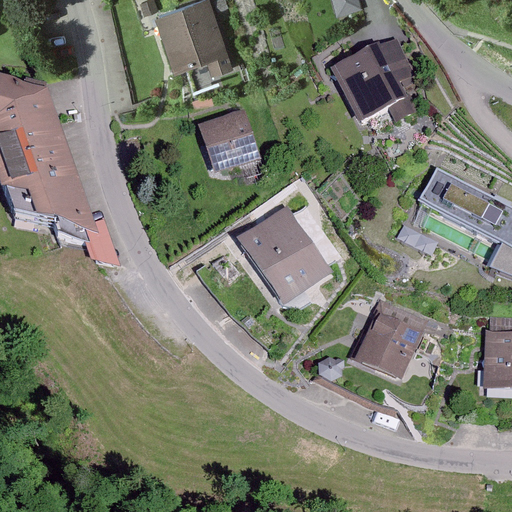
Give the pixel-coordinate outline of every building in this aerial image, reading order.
[(154,0),(147,0),(141,2),(145,13),(158,9),(154,0)] [(213,74),(234,67),(212,0),(196,0),(158,13),(176,68),(208,57),(213,74)] [(226,0),(214,0),(218,11),(229,8),(226,0)] [(333,0),(336,12),(356,7),(353,0),(333,0)] [(414,76),(396,42),(382,50),(380,45),(331,70),(361,126),(390,111),(407,102),(398,85),(414,76)] [(54,240),(86,246),(46,132),(51,126),(41,98),(13,93),(0,90),(0,191),(7,212),(47,219),(54,240)] [(212,94),(193,101),(196,110),(215,103),(212,94)] [(407,102),(390,111),(397,125),(416,116),(411,105),(413,104),(412,100),(407,102)] [(200,130),(216,177),(261,162),(245,114),(200,130)] [(177,127),(151,136),(157,155),(183,146),(177,127)] [(491,271),(511,278),(511,209),(438,171),(420,205),(503,247),(491,271)] [(240,243),(285,308),(333,275),(287,210),(240,243)] [(375,366),(395,375),(413,334),(379,319),(371,337),(362,333),(355,348),(364,352),(361,360),(375,366)] [(511,332),(500,332),(500,338),(494,338),(492,373),(484,372),(483,390),(511,390),(511,332)]
